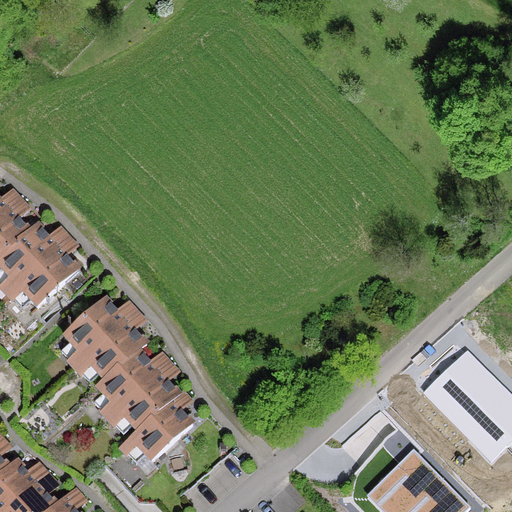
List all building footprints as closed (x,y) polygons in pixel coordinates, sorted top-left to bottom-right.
[(0,217),(22,199),(13,188),(1,198),(0,196),(0,217)] [(31,208),(22,199),(0,217),(0,257),(19,241),(16,238),(30,226),(21,216),(31,208)] [(52,234),(39,219),(30,226),(16,238),(19,241),(0,257),(0,267),(9,278),(0,285),(0,289),(3,293),(70,235),(62,225),(52,234)] [(81,268),(68,254),(79,245),(70,235),(3,293),(11,301),(23,291),(36,307),(81,268)] [(119,309),(107,295),(63,334),(77,351),(67,360),(73,367),(138,309),(129,300),(119,309)] [(138,309),(73,367),(81,375),(91,366),(102,378),(116,365),(119,368),(141,348),(149,341),(137,328),(146,319),(138,309)] [(106,420),(172,361),(162,351),(152,360),(141,348),(119,368),(116,365),(102,378),(95,384),(110,401),(98,412),(106,420)] [(511,398),(468,353),(426,394),(491,459),(511,439),(511,398)] [(181,371),(172,361),(106,420),(113,428),(125,417),(137,431),(182,389),(172,379),(181,371)] [(192,400),(182,389),(137,431),(118,449),(125,457),(138,446),(152,461),(196,421),(184,407),(192,400)] [(11,446),(2,436),(0,438),(0,471),(10,462),(3,453),(11,446)] [(460,511),(467,506),(414,452),(370,495),(387,511),(460,511)] [(0,511),(3,511),(50,472),(40,461),(29,470),(17,456),(10,462),(0,471),(0,511)] [(60,483),(50,472),(3,511),(44,511),(58,499),(51,491),(60,483)] [(88,498),(76,485),(58,499),(44,511),(81,511),(77,507),(88,498)]
